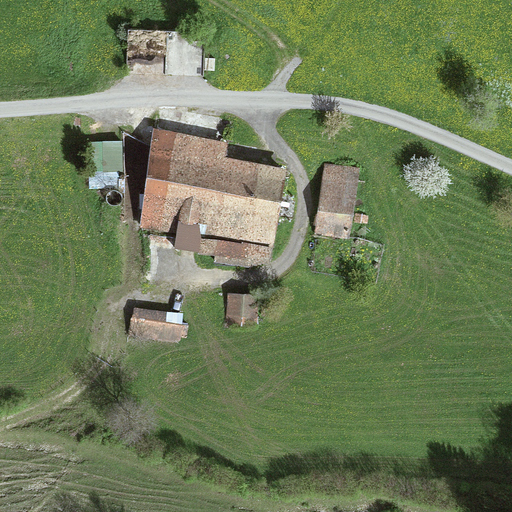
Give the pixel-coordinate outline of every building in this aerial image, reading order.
[(202,36),(132,31),(129,73),(199,78),(202,36)] [(229,146),(154,132),(137,222),(185,231),(182,245),(273,262),(290,171),(226,159),(229,146)] [(362,173),(324,168),(315,234),(352,240),(362,173)] [(256,298),(226,294),(222,324),(252,328),(256,298)] [(179,318),(133,311),(129,337),(175,344),(179,318)]
